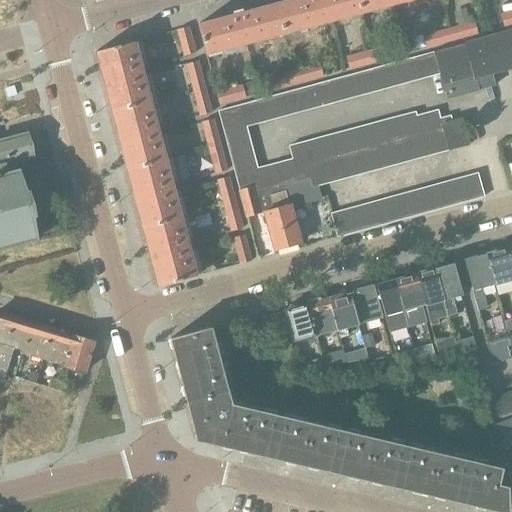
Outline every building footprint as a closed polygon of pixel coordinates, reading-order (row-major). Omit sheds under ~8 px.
[(360,13),(356,0),(286,0),(275,3),(283,33),(360,13)] [(356,0),(360,13),(407,0),(356,0)] [(283,33),(275,3),(241,12),(241,9),(231,12),(232,14),(198,24),(205,54),(283,33)] [(452,11),(456,27),(465,25),(469,24),(465,8),(452,11)] [(509,13),(504,14),(500,15),(503,27),(511,24),(509,13)] [(469,24),(465,25),(468,36),(476,34),(473,22),(469,24)] [(468,36),(465,25),(456,27),(459,39),(468,36)] [(190,35),(188,27),(176,30),(179,38),(190,35)] [(456,27),(448,29),(451,41),(459,39),(456,27)] [(442,43),(451,41),(448,29),(439,32),(442,43)] [(477,89),(491,85),(493,85),(490,72),(511,66),(511,30),(465,43),(477,89)] [(439,32),(430,34),(434,45),(442,43),(439,32)] [(425,48),(434,45),(430,34),(422,36),(425,48)] [(193,44),(190,35),(179,38),(181,47),(193,44)] [(111,47),(95,52),(110,110),(149,99),(134,41),(119,45),(111,47)] [(400,42),(391,45),(394,56),(403,54),(400,42)] [(445,98),(446,98),(477,89),(465,43),(433,52),(439,73),(445,98)] [(193,44),(181,47),(183,55),(195,52),(193,44)] [(385,58),(394,56),(391,45),(382,47),(385,58)] [(382,47),(372,50),(375,61),(385,58),(382,47)] [(372,50),(363,52),(366,63),(375,61),(372,50)] [(357,66),(366,63),(363,52),(354,55),(357,66)] [(422,55),(428,76),(439,73),(433,52),(422,55)] [(357,66),(354,55),(345,57),(348,68),(357,66)] [(417,79),(428,76),(422,55),(411,58),(417,79)] [(406,82),(417,79),(411,58),(400,61),(406,82)] [(199,69),(197,60),(185,64),(188,72),(199,69)] [(395,85),(406,82),(400,61),(390,64),(395,85)] [(318,64),(310,67),(313,78),(321,76),(318,64)] [(385,88),(395,85),(390,64),(379,67),(385,88)] [(304,80),(313,78),(310,67),(301,69),(304,80)] [(374,91),(385,88),(379,67),(368,70),(374,91)] [(202,78),(199,69),(188,72),(190,81),(202,78)] [(301,69),(293,71),(296,82),(304,80),(301,69)] [(363,94),(374,91),(368,70),(357,72),(363,94)] [(287,85),(296,82),(293,71),(284,74),(287,85)] [(352,97),(363,94),(357,72),(346,75),(352,97)] [(284,74),(275,76),(278,87),(287,85),(284,74)] [(341,100),(352,97),(346,75),(336,78),(341,100)] [(278,87),(275,76),(267,78),(270,89),(278,87)] [(202,78),(190,81),(192,89),(204,86),(202,78)] [(331,102),(341,100),(336,78),(325,81),(331,102)] [(243,83),(247,94),(256,92),(253,80),(243,83)] [(320,105),(331,102),(325,81),(314,84),(320,105)] [(309,108),(320,105),(314,84),(303,87),(309,108)] [(236,98),(245,96),(242,85),(233,87),(236,98)] [(204,86),(192,89),(195,98),(206,95),(204,86)] [(233,87),(225,89),(227,100),(236,98),(233,87)] [(298,111),(309,108),(303,87),(292,90),(298,111)] [(219,103),(227,100),(225,89),(216,92),(219,103)] [(282,93),(287,114),(298,111),(292,90),(282,93)] [(271,96),(277,117),(287,114),(282,93),(271,96)] [(208,103),(206,95),(195,98),(197,106),(208,103)] [(266,120),(277,117),(271,96),(260,99),(266,120)] [(149,99),(110,110),(125,168),(165,158),(149,99)] [(255,123),(266,120),(260,99),(249,102),(255,123)] [(223,132),(244,126),(255,123),(249,102),(217,110),(223,132)] [(208,103),(197,106),(199,115),(211,112),(208,103)] [(441,130),(438,118),(436,110),(425,112),(431,133),(441,130)] [(420,134),(415,115),(414,112),(403,114),(409,137),(420,134)] [(431,133),(425,112),(415,115),(420,134),(420,136),(431,133)] [(409,137),(403,114),(393,117),(399,139),(409,137)] [(438,118),(441,130),(447,150),(468,145),(461,118),(450,121),(449,115),(438,118)] [(399,139),(393,117),(383,120),(389,142),(399,139)] [(215,127),(212,118),(201,121),(203,130),(215,127)] [(389,142),(383,120),(373,123),(379,145),(389,142)] [(379,145),(373,123),(362,125),(368,148),(379,145)] [(368,148),(362,125),(352,128),(358,150),(368,148)] [(247,136),(244,126),(223,132),(226,142),(247,136)] [(217,135),(215,127),(203,130),(205,138),(217,135)] [(358,150),(352,128),(342,131),(348,153),(358,150)] [(431,133),(436,153),(447,150),(441,130),(431,133)] [(348,153),(342,131),(332,134),(338,156),(348,153)] [(420,136),(426,156),(436,153),(431,133),(420,136)] [(0,140),(0,159),(8,157),(10,163),(32,157),(30,153),(36,151),(32,135),(26,137),(26,134),(0,140)] [(338,156),(332,134),(321,136),(327,159),(338,156)] [(409,137),(415,159),(426,156),(420,136),(420,134),(409,137)] [(217,135),(205,138),(208,147),(219,144),(217,135)] [(250,147),(247,136),(226,142),(229,153),(250,147)] [(327,159),(321,136),(311,139),(317,161),(327,159)] [(399,139),(405,162),(415,159),(409,137),(399,139)] [(321,177),(317,161),(311,139),(299,142),(309,180),(321,177)] [(389,142),(395,164),(405,162),(399,139),(389,142)] [(309,180),(299,142),(287,146),(291,159),(297,183),(309,180)] [(379,145),(385,167),(395,164),(389,142),(379,145)] [(219,144),(208,147),(210,156),(222,152),(219,144)] [(368,148),(374,170),(385,167),(379,145),(368,148)] [(250,147),(229,153),(232,163),(253,158),(250,147)] [(358,150),(364,173),(374,170),(368,148),(358,150)] [(348,153),(354,175),(364,173),(358,150),(348,153)] [(224,161),(222,152),(210,156),(212,164),(224,161)] [(338,156),(344,178),(354,175),(348,153),(338,156)] [(327,159),(333,181),(344,178),(338,156),(327,159)] [(0,247),(14,244),(14,247),(17,246),(16,243),(33,239),(34,242),(36,241),(29,215),(33,214),(28,193),(24,194),(18,173),(21,173),(20,170),(13,172),(10,163),(8,157),(0,159),(0,247)] [(125,168),(141,227),(180,216),(165,158),(125,168)] [(256,168),(253,158),(232,163),(234,174),(256,168)] [(297,183),(291,159),(279,162),(286,187),(297,183)] [(321,177),(323,184),(333,181),(327,159),(317,161),(321,177)] [(224,161),(212,164),(215,173),(226,170),(224,161)] [(286,187),(279,162),(267,165),(274,190),(286,187)] [(234,174),(238,189),(239,191),(251,188),(252,194),(257,193),(257,194),(274,190),(267,165),(256,168),(234,174)] [(471,200),(482,196),(476,174),(464,177),(471,200)] [(230,185),(228,176),(217,179),(219,188),(230,185)] [(264,212),(273,248),(273,249),(299,243),(290,208),(321,200),(317,185),(323,184),(321,177),(309,180),(297,183),(286,187),(274,190),(257,194),(257,193),(252,194),(251,188),(239,191),(246,217),(264,212)] [(460,202),(471,200),(464,177),(454,180),(460,202)] [(460,202),(454,180),(443,182),(450,205),(460,202)] [(439,208),(450,205),(443,182),(433,185),(439,208)] [(233,193),(230,185),(219,188),(221,196),(233,193)] [(429,211),(439,208),(433,185),(422,188),(429,211)] [(418,214),(429,211),(422,188),(412,191),(418,214)] [(410,216),(418,214),(412,191),(401,194),(407,217),(408,217),(410,217),(410,216)] [(233,193),(221,196),(224,205),(235,202),(233,193)] [(401,194),(383,199),(390,222),(390,221),(407,217),(401,194)] [(390,222),(383,199),(373,202),(379,225),(387,222),(387,223),(390,222)] [(237,211),(235,202),(224,205),(226,214),(237,211)] [(373,202),(362,205),(369,228),(379,225),(373,202)] [(362,205),(352,208),(358,230),(369,228),(362,205)] [(358,230),(352,208),(341,210),(348,233),(358,230)] [(341,210),(330,213),(330,214),(337,237),(339,236),(348,233),(341,210)] [(237,211),(226,214),(228,222),(239,219),(237,211)] [(180,279),(196,275),(180,216),(141,227),(156,285),(173,281),(173,282),(180,280),(180,279)] [(242,228),(239,219),(228,222),(230,231),(242,228)] [(246,243),(243,235),(232,238),(234,246),(246,243)] [(248,252),(246,243),(234,246),(237,255),(248,252)] [(484,254),(493,285),(511,279),(511,270),(505,249),(504,249),(500,248),(496,249),(494,252),(484,254)] [(237,255),(239,263),(250,260),(248,252),(237,255)] [(463,260),(463,262),(477,310),(486,307),(482,288),(493,285),(484,254),(483,254),(483,252),(471,255),(472,258),(463,260)] [(440,267),(433,269),(447,317),(456,314),(451,298),(461,295),(452,264),(450,265),(447,263),(442,264),(440,267)] [(447,317),(433,269),(431,270),(428,268),(423,269),(422,272),(416,274),(424,305),(430,326),(438,324),(437,319),(447,317)] [(420,305),(424,305),(416,274),(412,275),(406,276),(403,275),(398,276),(396,279),(394,279),(402,311),(403,311),(412,309),(416,325),(425,322),(420,305)] [(402,311),(394,279),(387,281),(384,280),(379,281),(377,284),(375,285),(383,317),(394,314),(402,344),(411,341),(403,311),(402,311)] [(359,289),(349,292),(358,324),(380,318),(371,286),(368,286),(365,285),(361,286),(359,289)] [(358,324),(349,292),(347,292),(344,291),(339,292),(338,295),(328,298),(337,330),(339,338),(347,336),(345,328),(358,324)] [(309,303),(306,304),(315,336),(337,330),(328,298),(318,300),(315,299),(310,300),(309,303)] [(315,336),(306,304),(296,306),(293,305),(288,307),(287,309),(285,310),(289,327),(294,342),(315,336)] [(289,327),(284,311),(269,315),(274,332),(289,327)] [(0,359),(13,317),(8,316),(5,317),(0,315),(0,359)] [(21,351),(29,324),(21,321),(19,319),(13,317),(0,359),(0,381),(3,381),(13,348),(21,351)] [(42,360),(51,328),(45,327),(43,328),(29,324),(21,351),(20,354),(42,360)] [(485,344),(488,352),(502,361),(511,358),(511,357),(508,341),(507,338),(506,338),(503,327),(489,331),(492,342),(485,344)] [(63,366),(72,336),(59,333),(58,331),(51,328),(42,360),(63,366)] [(224,387),(209,328),(170,338),(185,396),(224,387)] [(360,336),(363,348),(364,348),(373,346),(370,333),(360,336)] [(85,373),(93,343),(90,342),(89,339),(84,338),(81,339),(72,336),(63,366),(85,373)] [(454,341),(452,337),(434,341),(438,356),(457,354),(454,341)] [(463,353),(471,351),(474,350),(471,338),(459,341),(459,340),(454,341),(457,354),(463,353)] [(415,360),(433,357),(430,344),(412,349),(415,360)] [(324,367),(321,355),(319,347),(311,349),(314,360),(300,364),(302,372),(324,370),(324,367)] [(367,359),(364,348),(363,348),(343,354),(346,363),(367,359)] [(412,349),(393,354),(395,363),(415,360),(412,349)] [(342,350),(321,355),(324,367),(339,364),(340,369),(347,367),(346,363),(343,354),(342,350)] [(29,371),(26,380),(35,383),(38,374),(29,371)] [(47,387),(55,389),(58,380),(50,378),(47,387)] [(58,380),(55,389),(64,392),(66,383),(58,380)] [(241,449),(244,438),(252,404),(244,402),(243,408),(232,405),(227,400),(224,387),(185,396),(196,439),(241,449)] [(504,393),(494,397),(501,415),(510,412),(504,393)] [(485,400),(488,413),(490,419),(501,415),(494,397),(485,400)] [(294,420),(264,413),(265,408),(252,404),(244,438),(241,449),(300,464),(311,418),(296,415),(294,420)] [(300,464),(364,478),(374,433),(359,430),(358,435),(327,428),(329,423),(311,418),(300,464)] [(494,436),(511,430),(511,420),(511,418),(495,424),(491,425),(494,436)] [(427,493),(429,482),(437,448),(422,445),(420,450),(391,443),(392,437),(374,433),(364,478),(427,493)] [(427,493),(470,504),(505,511),(506,511),(509,488),(497,485),(501,469),(453,457),(455,452),(437,448),(429,482),(427,493)]
